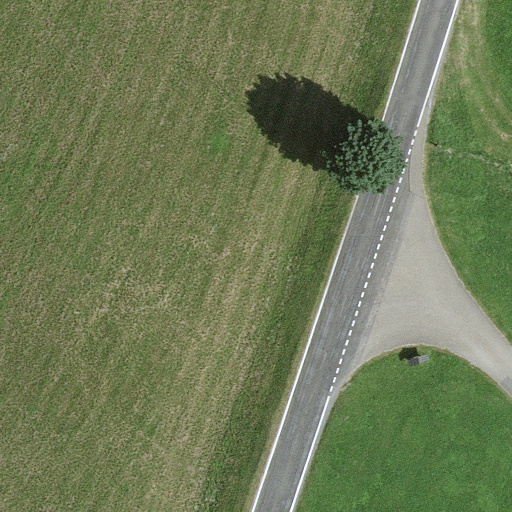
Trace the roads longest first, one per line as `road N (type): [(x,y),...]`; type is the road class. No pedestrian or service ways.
road 1 (unclassified): [(436,0),(273,511)]
road 2 (track): [(511,377),(466,333),(354,267)]
